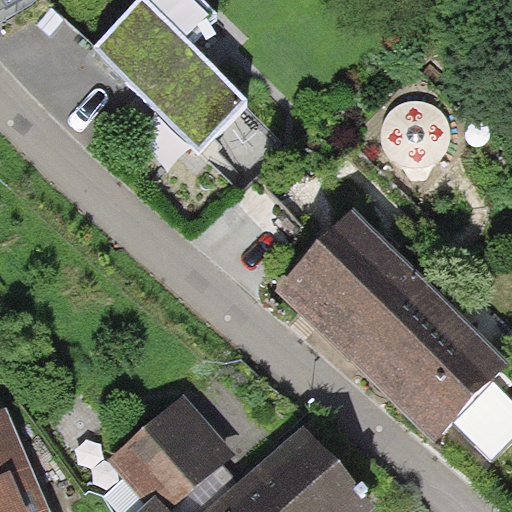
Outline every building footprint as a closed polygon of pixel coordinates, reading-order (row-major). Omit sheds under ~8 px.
[(199,0),(144,0),(94,50),(200,155),(249,106),(191,48),(219,19),(199,0)] [(510,366),(358,210),(279,287),(431,443),(510,366)] [(170,511),(236,457),(186,398),(111,461),(149,506),(156,499),(167,511),(170,511)] [(49,511),(8,412),(0,415),(0,511),(49,511)] [(167,511),(156,499),(149,506),(141,511),(374,511),(375,511),(312,439),(227,511),(167,511)]
